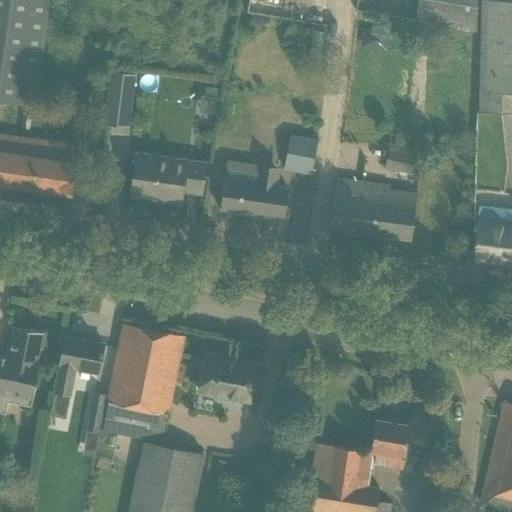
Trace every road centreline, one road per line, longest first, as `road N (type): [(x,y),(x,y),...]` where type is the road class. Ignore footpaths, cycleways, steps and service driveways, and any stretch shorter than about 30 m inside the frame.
road 1 (residential): [(0,207),(314,253)]
road 2 (secondary): [(301,320),(0,262)]
road 3 (secondary): [(511,363),(301,320)]
road 4 (residential): [(314,253),(511,285)]
road 5 (track): [(477,356),(467,511)]
